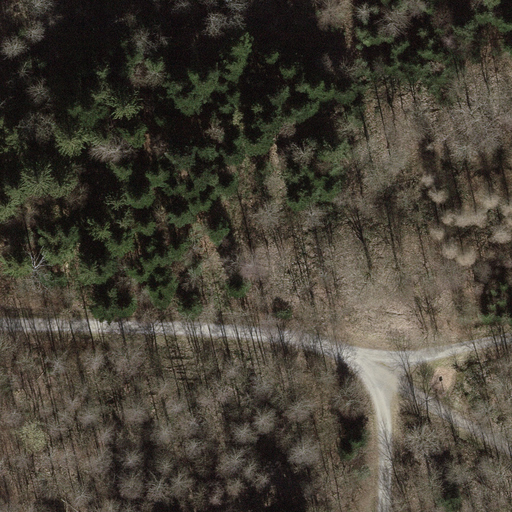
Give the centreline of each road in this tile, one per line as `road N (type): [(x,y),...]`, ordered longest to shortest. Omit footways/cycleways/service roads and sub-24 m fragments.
road 1 (track): [(0,324),(227,330),(301,339),(389,370)]
road 2 (track): [(511,451),(389,370)]
road 3 (track): [(389,370),(385,511)]
road 4 (track): [(389,370),(511,339)]
